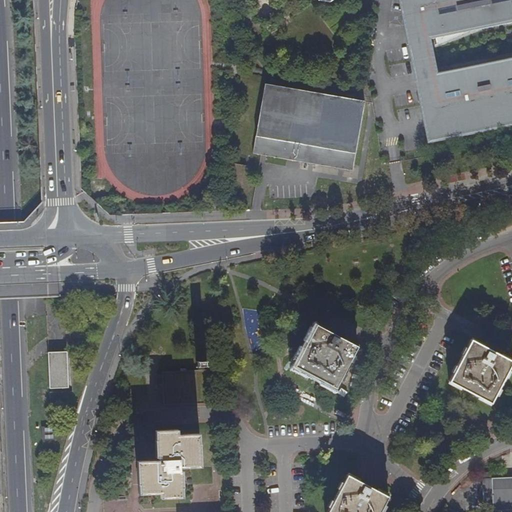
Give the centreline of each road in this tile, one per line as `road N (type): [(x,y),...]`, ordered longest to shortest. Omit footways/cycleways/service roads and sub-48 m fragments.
road 1 (trunk): [(17,511),(0,79)]
road 2 (residential): [(364,439),(266,446),(221,413),(152,416),(118,437),(92,511)]
road 3 (secondary): [(43,0),(52,202),(28,239)]
road 4 (secondary): [(77,234),(66,201),(60,6)]
road 5 (tertiary): [(289,234),(511,189)]
road 6 (trunk): [(67,475),(119,320),(126,270)]
road 7 (tertiary): [(289,234),(77,234)]
road 8 (residential): [(372,448),(440,318),(426,283)]
road 9 (residential): [(426,283),(384,346),(364,439)]
road 10 (tertiary): [(126,270),(289,234)]
